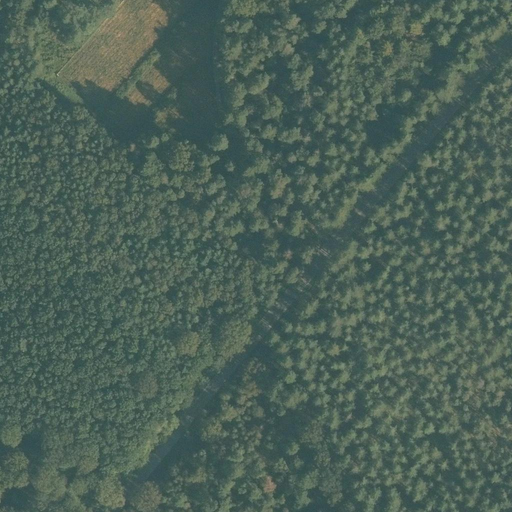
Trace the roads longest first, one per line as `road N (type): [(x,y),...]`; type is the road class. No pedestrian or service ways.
road 1 (unclassified): [(116,511),(511,38)]
road 2 (track): [(339,247),(269,195),(221,137),(213,62),(223,0)]
